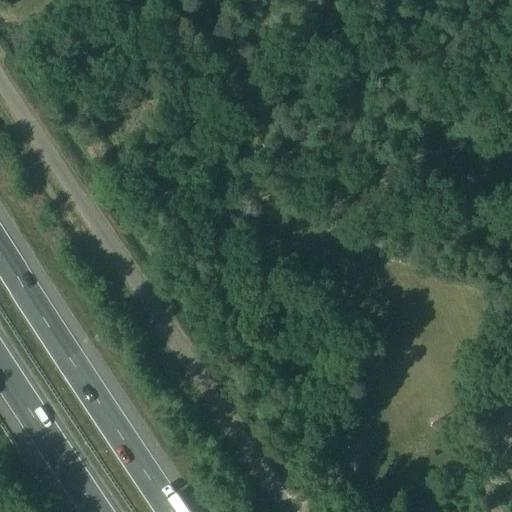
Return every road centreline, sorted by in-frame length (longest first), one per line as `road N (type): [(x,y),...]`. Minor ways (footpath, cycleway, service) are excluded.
road 1 (unclassified): [(287,511),(0,78)]
road 2 (motorway): [(171,511),(0,249)]
road 3 (motorway): [(0,367),(94,511)]
